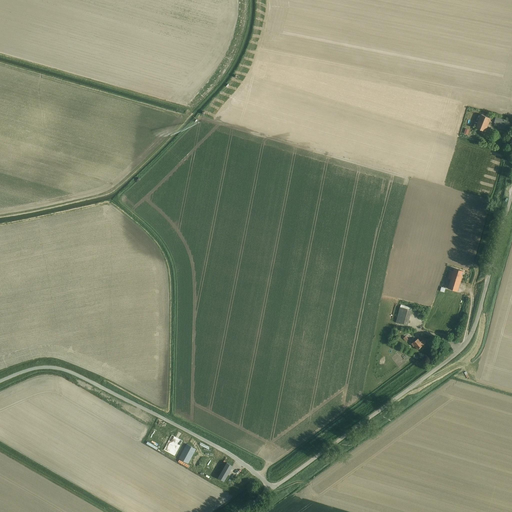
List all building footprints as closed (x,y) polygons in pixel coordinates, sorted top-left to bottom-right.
[(481,114),(475,127),(485,131),(491,118),(481,114)] [(510,121),(505,120),(496,117),(495,123),(498,124),(497,127),(501,128),(501,129),(507,130),(510,121)] [(448,289),(453,290),(458,291),(464,271),(454,268),(453,271),(449,270),(447,278),(451,279),(448,289)] [(400,304),(396,322),(408,325),(412,308),(400,304)] [(411,344),(412,344),(414,347),(415,346),(418,349),(423,346),(423,345),(426,343),(424,339),(420,342),(418,339),(411,344)] [(164,450),(175,456),(183,441),(172,435),(164,450)] [(179,458),(188,463),(196,449),(187,444),(179,458)] [(226,467),(220,476),(225,479),(226,479),(230,471),(229,470),(230,469),(232,466),(227,463),(225,466),(226,467)]
